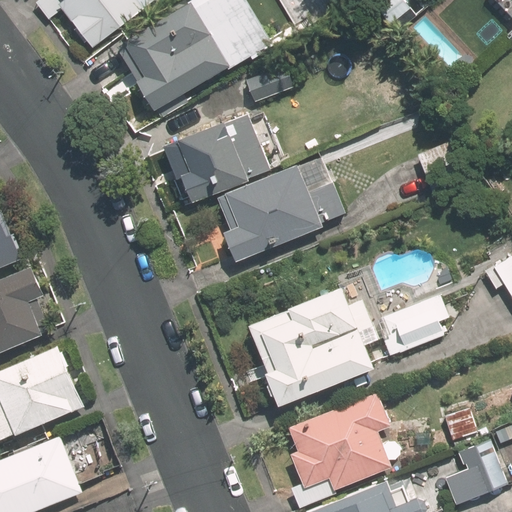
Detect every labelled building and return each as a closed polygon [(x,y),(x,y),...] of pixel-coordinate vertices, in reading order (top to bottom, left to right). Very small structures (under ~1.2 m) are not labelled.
[(65,0),(64,1),(96,44),(155,0),(65,0)] [(280,41),(255,0),(196,0),(134,39),(154,71),(143,77),(165,112),(280,41)] [(299,58),(249,75),(257,99),(307,82),(299,58)] [(280,167),(258,108),(164,144),(177,177),(187,174),(197,199),(280,167)] [(462,132),(421,149),(437,185),(477,168),(462,132)] [(328,152),(223,194),(236,227),(228,230),(239,258),(328,223),(327,220),(351,211),(328,152)] [(0,267),(25,257),(8,209),(3,211),(0,203),(0,267)] [(511,255),(500,261),(511,284),(511,255)] [(0,349),(49,331),(46,323),(52,320),(44,296),(53,293),(42,263),(0,279),(0,349)] [(352,282),(254,320),(285,402),(381,366),(369,335),(381,330),(367,294),(358,298),(352,282)] [(396,325),(385,329),(394,354),(452,332),(447,320),(455,317),(445,289),(390,309),(396,325)] [(0,437),(22,428),(24,433),(89,405),(93,404),(66,342),(63,343),(0,369),(0,437)] [(381,389),(295,423),(305,446),(296,450),(315,498),(338,489),(398,465),(384,428),(395,423),(381,389)] [(67,436),(66,433),(0,457),(0,511),(27,511),(87,490),(67,436)] [(470,466),(448,475),(460,502),(503,484),(481,435),(461,444),(470,466)] [(406,499),(397,476),(313,508),(314,511),(432,511),(424,492),(406,499)]
